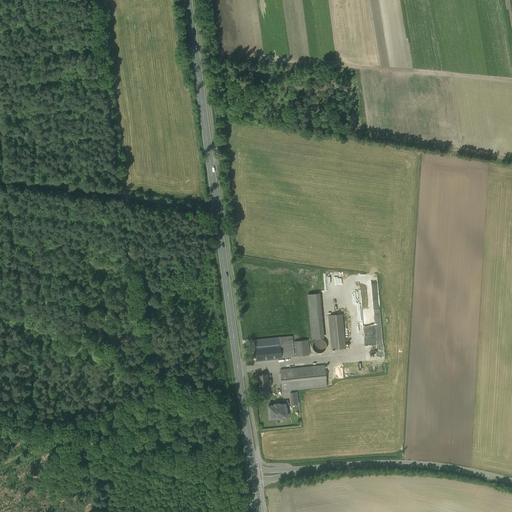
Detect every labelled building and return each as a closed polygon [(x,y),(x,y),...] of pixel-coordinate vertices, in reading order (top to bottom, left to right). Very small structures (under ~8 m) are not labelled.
[(319,293),(308,294),(312,339),(324,338),(319,293)] [(342,314),(330,315),(333,349),(345,348),(342,314)] [(292,336),(254,340),(256,360),(294,356),(292,336)] [(326,348),(326,346),(326,343),(324,341),(322,339),(319,339),(316,339),(314,341),(313,343),(312,346),(313,349),(314,351),(317,353),(319,353),(322,352),(324,351),(326,348)] [(307,340),(295,341),(296,356),(309,355),(307,340)] [(325,365),(311,367),(314,388),(327,386),(325,365)] [(311,367),(280,370),(282,391),(314,388),(311,367)] [(267,374),(258,375),(260,399),(270,398),(268,386),(270,386),(271,384),(270,380),(269,379),(268,379),(267,374)] [(285,404),(279,404),(279,405),(275,405),(269,405),(268,405),(268,406),(269,418),(270,418),(276,418),(282,418),(282,417),(286,417),(287,417),(287,416),(285,404)]
